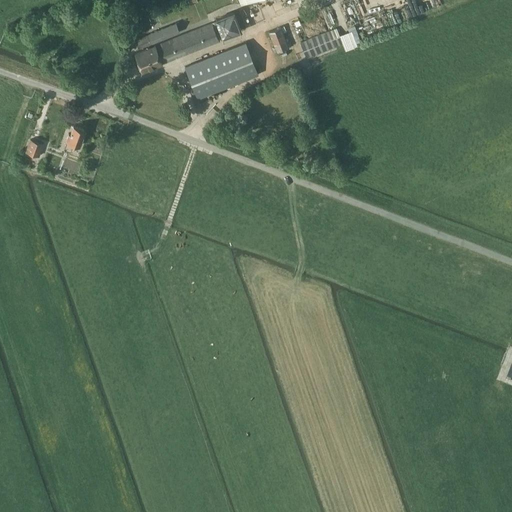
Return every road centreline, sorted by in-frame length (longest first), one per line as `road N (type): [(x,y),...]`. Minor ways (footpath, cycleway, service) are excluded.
road 1 (unclassified): [(511,261),(0,71)]
road 2 (track): [(353,393),(328,319),(298,281),(304,265),(295,179)]
road 3 (track): [(137,259),(154,251),(165,231),(197,141)]
